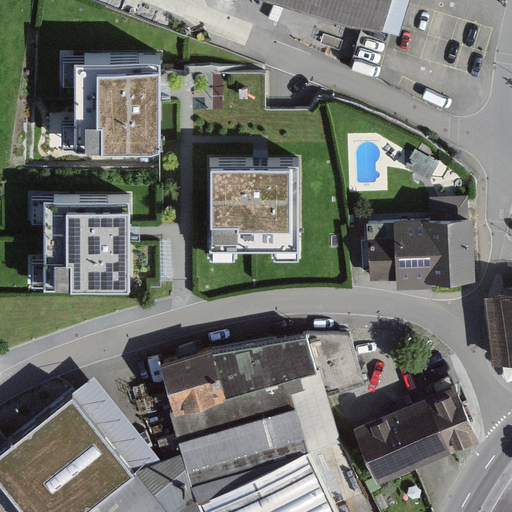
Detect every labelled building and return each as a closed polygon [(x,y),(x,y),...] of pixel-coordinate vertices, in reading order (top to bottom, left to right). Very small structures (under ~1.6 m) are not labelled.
[(311,0),(416,32),(424,0),(311,0)] [(77,137),(159,137),(159,51),(77,51),(77,137)] [(212,241),(297,241),(297,158),(212,158),(212,241)] [(34,219),(46,218),(44,191),(33,192),(34,219)] [(46,279),(128,280),(129,193),(46,192),(46,279)] [(471,279),(468,214),(375,218),(377,272),(411,271),(411,282),(471,279)] [(511,291),(485,294),(492,358),(511,356),(511,291)] [(306,326),(223,347),(234,390),(317,369),(306,326)] [(218,346),(162,361),(175,408),(231,392),(218,346)] [(192,477),(336,438),(317,370),(173,410),(192,477)] [(358,426),(380,478),(480,435),(458,383),(358,426)] [(169,511),(73,389),(0,450),(0,474),(29,511),(169,511)] [(340,511),(310,446),(203,495),(210,511),(340,511)]
